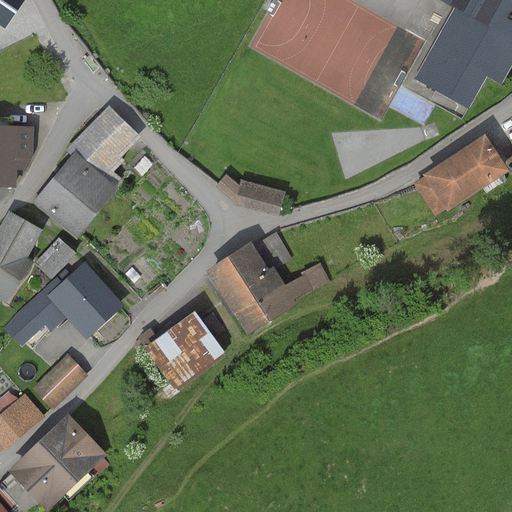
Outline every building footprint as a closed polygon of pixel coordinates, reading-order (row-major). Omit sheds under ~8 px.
[(0,0),(0,23),(3,26),(19,0),(0,0)] [(511,0),(435,0),(451,9),(411,79),(468,109),(484,78),(500,85),(511,62),(511,0)] [(65,151),(70,155),(113,187),(126,169),(118,159),(139,138),(107,107),(65,151)] [(0,125),(0,187),(14,188),(14,172),(31,173),(32,127),(0,125)] [(506,171),(481,134),(419,175),(421,178),(412,183),(432,213),(441,207),(444,212),(506,171)] [(70,155),(50,180),(93,215),(115,189),(113,187),(70,155)] [(284,192),(240,180),(239,186),(225,174),(214,186),(233,205),(277,217),(284,192)] [(93,215),(50,180),(30,204),(74,240),(93,215)] [(0,295),(3,298),(24,265),(17,260),(36,232),(6,212),(0,221),(0,295)] [(275,233),(251,248),(267,276),(273,272),(292,260),(275,233)] [(57,239),(33,264),(49,280),(74,254),(57,239)] [(247,242),(203,271),(245,336),(295,306),(291,300),(308,290),(309,292),(328,283),(319,264),(299,273),(301,276),(282,286),(273,272),(267,276),(251,248),(247,242)] [(66,319),(83,340),(121,307),(82,263),(44,297),(66,319)] [(40,293),(2,331),(20,347),(43,326),(49,332),(66,319),(44,297),(40,293)] [(197,323),(190,314),(141,350),(174,395),(226,357),(213,339),(225,331),(212,313),(197,323)] [(85,375),(66,356),(31,390),(50,409),(85,375)] [(43,418),(24,395),(0,414),(0,447),(2,451),(43,418)] [(65,414),(5,472),(21,489),(10,500),(22,511),(45,511),(105,456),(65,414)]
